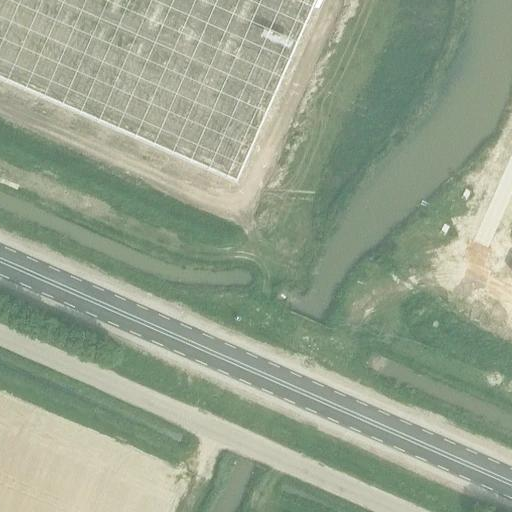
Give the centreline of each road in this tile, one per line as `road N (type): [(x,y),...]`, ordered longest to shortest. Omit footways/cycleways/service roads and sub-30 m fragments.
road 1 (primary): [(511,485),(0,261)]
road 2 (unclassified): [(397,511),(0,339)]
